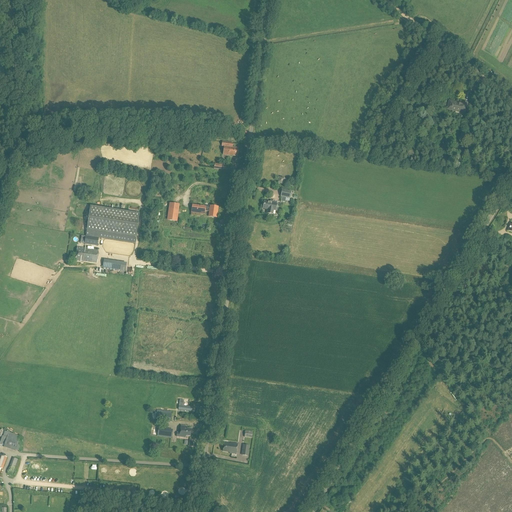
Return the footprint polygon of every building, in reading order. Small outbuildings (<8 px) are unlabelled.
[(458,103),(450,101),(448,110),(456,112),(460,112),(459,117),(464,118),(467,103),(463,102),(463,104),(458,102),(458,103)] [(237,156),(238,148),(233,147),(233,143),(223,141),(222,146),(224,147),(223,155),(237,156)] [(102,173),(90,172),(88,186),(89,186),(89,189),(92,190),(92,186),(100,187),(102,173)] [(291,195),(292,192),(291,192),(291,191),(282,190),(281,197),(281,202),(285,202),(286,198),(290,199),(290,195),(291,195)] [(277,202),(271,200),(270,202),(264,201),(263,209),(267,210),(266,214),(273,215),(274,211),(275,211),(277,203),(277,202)] [(176,211),(179,212),(179,207),(180,205),(175,204),(169,203),(167,221),(173,221),(177,222),(178,219),(178,218),(175,218),(176,211)] [(85,235),(98,237),(135,243),(140,212),(90,205),(85,235)] [(205,211),(209,212),(209,216),(217,217),(218,207),(210,206),(210,208),(205,208),(206,207),(192,205),(191,213),(205,215),(205,211)] [(97,245),(98,237),(85,235),(84,243),(97,245)] [(97,263),(98,251),(85,249),(85,248),(77,247),(75,261),(81,261),(97,263)] [(125,273),(127,264),(104,260),(102,269),(125,273)] [(179,401),(178,411),(192,412),(193,408),(183,407),(184,401),(179,401)] [(170,422),(171,412),(157,410),(156,420),(170,422)] [(187,426),(181,426),(180,433),(177,432),(177,437),(185,438),(185,436),(190,436),(191,429),(186,429),(187,426)] [(171,438),(172,430),(158,428),(157,436),(171,438)] [(20,437),(5,432),(3,436),(2,436),(0,442),(0,444),(4,446),(3,447),(15,451),(19,437),(20,437)] [(231,444),(224,443),(223,451),(230,452),(230,453),(236,454),(238,444),(231,443),(231,444)] [(248,457),(250,446),(243,445),(241,455),(248,457)] [(14,473),(19,460),(13,458),(8,470),(14,473)]
